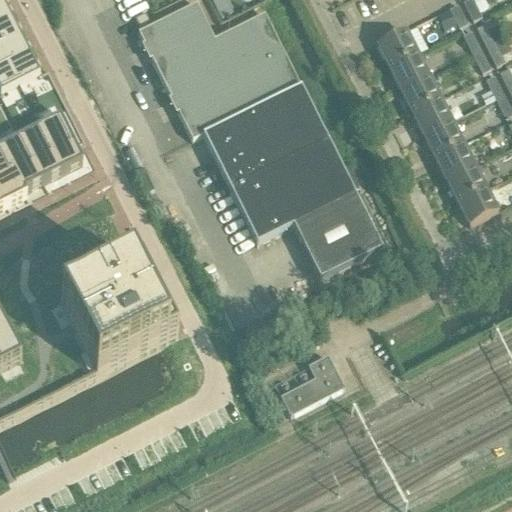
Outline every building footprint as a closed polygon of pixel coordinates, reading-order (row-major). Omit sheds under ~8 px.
[(472,2),(463,7),(473,27),(482,22),(472,2)] [(0,33),(11,28),(1,9),(0,9),(0,33)] [(264,19),(214,45),(196,10),(139,39),(193,147),(203,142),(301,92),(264,19)] [(459,34),(468,29),(458,10),(449,14),(450,16),(457,29),(459,34)] [(450,16),(440,21),(446,34),(457,29),(450,16)] [(140,34),(151,28),(146,17),(135,22),(140,34)] [(11,28),(0,33),(0,56),(20,46),(11,28)] [(485,29),(477,33),(486,52),(495,48),(485,29)] [(388,74),(417,59),(405,36),(377,51),(388,74)] [(472,59),(481,54),(472,36),(463,41),(472,59)] [(20,46),(0,56),(0,79),(29,64),(20,46)] [(495,48),(486,52),(496,72),(505,68),(495,48)] [(482,79),(491,74),(481,54),(472,59),(482,79)] [(400,96),(428,81),(417,59),(388,74),(400,96)] [(29,64),(0,79),(0,103),(1,103),(38,84),(39,83),(34,73),(29,64)] [(511,81),(508,74),(499,78),(509,98),(511,96),(511,81)] [(0,155),(1,155),(20,146),(39,136),(68,121),(48,80),(39,85),(38,84),(1,103),(1,104),(0,104),(0,155)] [(412,119),(440,104),(428,81),(400,96),(412,119)] [(495,104),(504,100),(494,81),(485,86),(495,104)] [(230,196),(328,148),(301,92),(203,142),(230,196)] [(505,124),(511,120),(511,115),(504,100),(495,104),(505,124)] [(423,141),(452,127),(440,104),(412,119),(423,141)] [(68,121),(39,136),(62,180),(82,170),(77,159),(85,154),(68,121)] [(435,164),(463,149),(452,127),(423,141),(435,164)] [(39,136),(20,146),(43,190),(62,180),(39,136)] [(20,146),(1,155),(25,203),(26,203),(24,199),(43,190),(20,146)] [(328,148),(230,196),(257,252),(294,234),(319,286),(381,256),(355,203),(328,148)] [(446,186),(475,172),(463,149),(435,164),(446,186)] [(1,155),(0,155),(0,201),(6,213),(25,203),(1,155)] [(458,209),(486,194),(475,172),(446,186),(458,209)] [(470,231),(498,217),(486,194),(458,209),(470,231)] [(0,433),(96,384),(177,343),(141,271),(115,284),(108,270),(0,325),(0,433)] [(315,386),(281,404),(291,423),(345,395),(328,363),(309,373),(315,386)]
